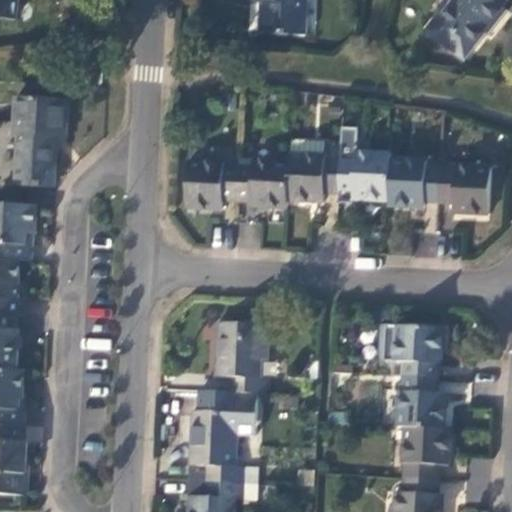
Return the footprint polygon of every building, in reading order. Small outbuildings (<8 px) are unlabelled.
[(0,0),(0,18),(14,20),(16,0),(0,0)] [(253,0),(254,3),(262,4),(260,34),(305,36),(306,0),(253,0)] [(500,7),(505,0),(452,0),(437,20),(435,19),(424,33),(447,51),(450,48),(464,58),(490,25),(493,26),(505,11),(500,7)] [(102,65),(83,63),(81,83),(101,84),(102,65)] [(53,187),(56,139),(65,139),(67,101),(15,98),(13,137),(18,137),(15,184),(53,187)] [(290,137),(288,161),(287,200),(324,202),(324,192),(338,193),(340,158),(323,158),(323,139),(290,137)] [(353,160),(340,158),(338,193),(351,194),(351,198),(387,201),(390,158),(390,153),(354,152),(353,160)] [(251,167),(238,166),(236,200),(250,201),(249,206),(287,207),(287,200),(288,161),(252,158),(251,167)] [(390,158),(387,201),(387,204),(425,207),(425,202),(438,203),(440,168),(427,167),(427,161),(390,158)] [(236,200),(238,166),(224,166),(224,163),(187,162),(185,207),(222,209),(222,199),(236,200)] [(453,170),(440,168),(438,203),(452,203),(451,212),(488,215),(491,167),(453,166),(453,170)] [(0,256),(17,257),(30,257),(30,243),(25,243),(26,231),(34,232),(36,204),(0,201),(0,256)] [(0,312),(13,313),(21,313),(22,299),(12,299),(12,284),(16,283),(17,257),(0,256),(0,312)] [(0,366),(15,367),(17,329),(12,329),(13,313),(0,312),(0,366)] [(229,393),(270,396),(270,379),(261,379),(261,359),(269,360),(270,325),(217,323),(215,377),(230,378),(229,393)] [(391,375),(402,376),(436,378),(437,364),(440,364),(441,329),(379,325),(377,360),(391,362),(391,375)] [(0,421),(22,422),(22,407),(19,406),(20,395),(22,395),(23,368),(15,367),(0,366),(0,421)] [(399,391),(397,427),(403,428),(443,430),(444,392),(434,392),(436,378),(402,376),(401,390),(399,391)] [(205,466),(204,482),(244,484),(245,467),(236,466),(237,413),(192,410),(190,466),(205,466)] [(23,440),(24,423),(22,422),(0,421),(0,491),(20,493),(22,466),(25,466),(26,440),(23,440)] [(404,462),(403,477),(437,480),(437,465),(447,466),(449,430),(443,430),(403,428),(401,463),(404,462)] [(437,480),(403,477),(402,492),(396,491),(395,511),(440,511),(442,494),(436,494),(437,480)] [(244,484),(204,482),(203,497),(189,496),(188,511),(234,511),(235,499),(243,499),(244,484)]
